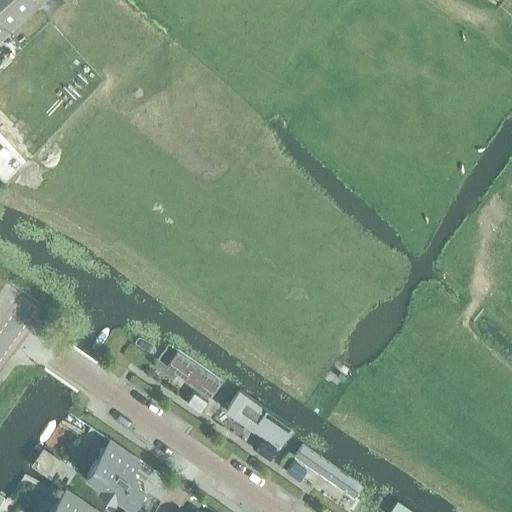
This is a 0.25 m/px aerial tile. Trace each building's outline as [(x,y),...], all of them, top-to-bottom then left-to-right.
[(0,0),(0,38),(41,0),(0,0)] [(157,361),(210,397),(221,381),(169,344),(157,361)] [(194,392),(187,402),(200,411),(207,401),(194,392)] [(226,409),(279,445),(290,429),(238,392),(226,409)] [(141,488),(143,485),(134,478),(137,473),(132,470),(139,459),(110,439),(100,454),(86,473),(100,482),(98,486),(114,496),(116,493),(131,503),(133,500),(136,502),(144,491),(141,488)] [(276,448),(263,439),(257,449),(270,458),(276,448)] [(296,456),(358,499),(369,483),(307,440),(296,456)] [(306,469),(292,460),(286,470),(299,479),(306,469)] [(55,504),(49,511),(93,511),(95,509),(66,489),(55,504)] [(390,511),(410,511),(397,503),(390,511)]
